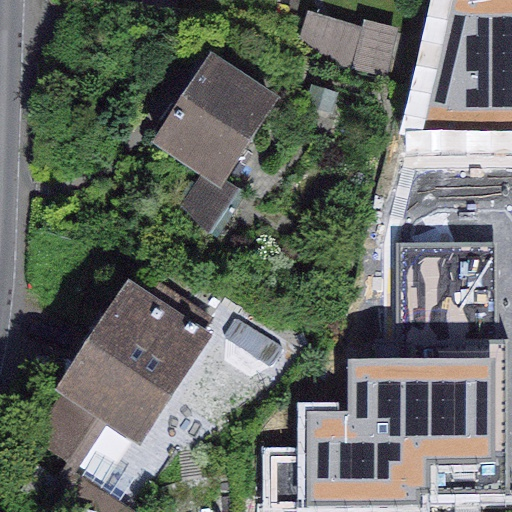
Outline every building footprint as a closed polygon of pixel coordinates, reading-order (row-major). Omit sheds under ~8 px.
[(511,0),(449,0),(415,138),(511,137),(511,0)] [(301,61),(357,78),(365,48),(310,31),(301,61)] [(219,176),(269,99),(214,64),(164,141),(219,176)] [(69,388),(139,434),(201,338),(131,293),(69,388)] [(499,357),(348,358),(348,411),(307,411),(308,506),(423,505),(423,493),(431,493),(431,464),(499,464),(499,357)]
